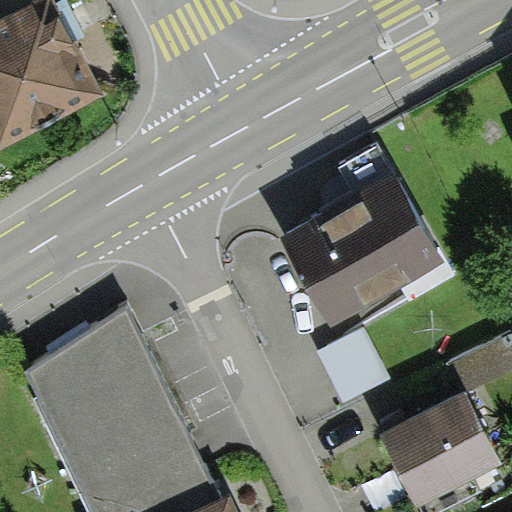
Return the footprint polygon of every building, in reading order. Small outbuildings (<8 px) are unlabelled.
[(0,146),(93,98),(42,1),(0,23),(0,146)] [(438,259),(389,176),(290,234),(340,317),(438,259)] [(203,511),(223,503),(122,309),(18,369),(91,511),(203,511)] [(496,457),(463,392),(387,431),(420,495),(496,457)] [(203,511),(227,511),(223,503),(203,511)]
